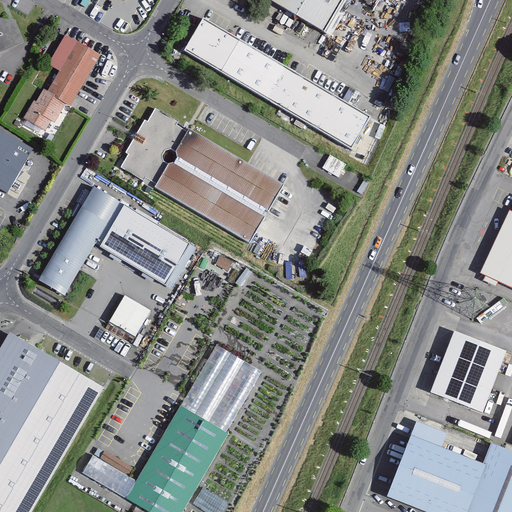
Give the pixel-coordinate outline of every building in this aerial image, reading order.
[(350,0),(280,0),(332,31),(350,0)] [(0,55),(23,45),(12,18),(1,22),(0,21),(0,55)] [(203,19),(186,48),(353,145),(370,115),(203,19)] [(33,96),(23,114),(48,128),(54,117),(56,118),(67,100),(73,103),(102,52),(66,32),(48,63),(58,69),(47,88),(44,86),(37,98),(33,96)] [(155,104),(121,162),(251,239),(285,181),(155,104)] [(0,192),(2,194),(28,147),(0,131),(0,192)] [(95,183),(40,276),(66,291),(120,198),(95,183)] [(126,201),(102,242),(166,280),(191,240),(126,201)] [(511,206),(483,269),(511,282),(511,206)] [(230,262),(218,257),(216,263),(227,268),(230,262)] [(126,292),(111,318),(138,333),(152,307),(126,292)] [(509,347),(457,327),(434,387),(486,407),(509,347)] [(30,511),(106,385),(13,330),(0,350),(0,511),(30,511)] [(181,407),(129,497),(155,511),(181,511),(227,433),(181,407)] [(448,429),(418,417),(387,492),(436,511),(511,511),(511,451),(494,444),(487,462),(441,444),(448,429)] [(93,453),(82,471),(124,497),(135,479),(128,475),(133,466),(104,449),(99,457),(93,453)]
